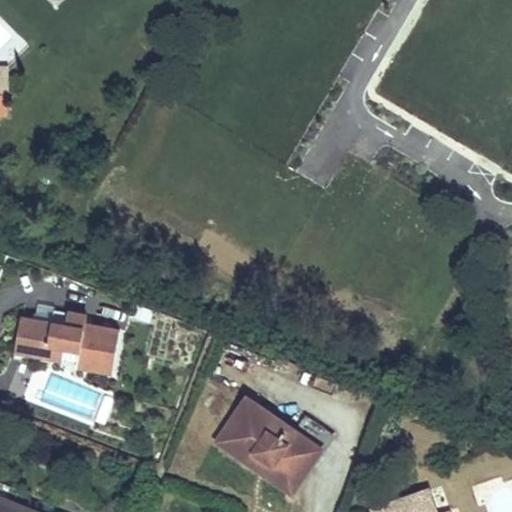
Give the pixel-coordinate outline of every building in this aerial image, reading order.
[(87,330),(89,316),(56,310),(55,317),(37,314),(35,321),(87,330)] [(114,373),(122,331),(106,329),(108,319),(89,316),(87,330),(35,321),(23,318),(19,339),(32,341),(29,354),(65,360),(68,345),(82,347),(79,367),(114,373)] [(29,354),(32,341),(19,339),(16,352),(29,354)] [(19,361),(13,381),(28,386),(35,366),(19,361)] [(297,431),(249,398),(220,441),(294,493),(334,434),(308,416),(297,431)] [(33,511),(13,504),(20,489),(0,480),(0,511),(33,511)] [(436,511),(430,491),(375,509),(376,511),(436,511)]
